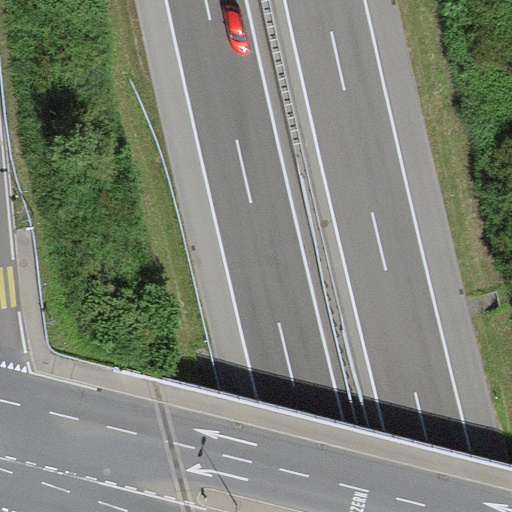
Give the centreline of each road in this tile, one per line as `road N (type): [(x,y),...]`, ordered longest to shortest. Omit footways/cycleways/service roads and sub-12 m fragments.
road 1 (motorway): [(205,0),(263,275),(329,511)]
road 2 (motorway): [(460,511),(340,0)]
road 3 (secondary): [(0,451),(216,511)]
